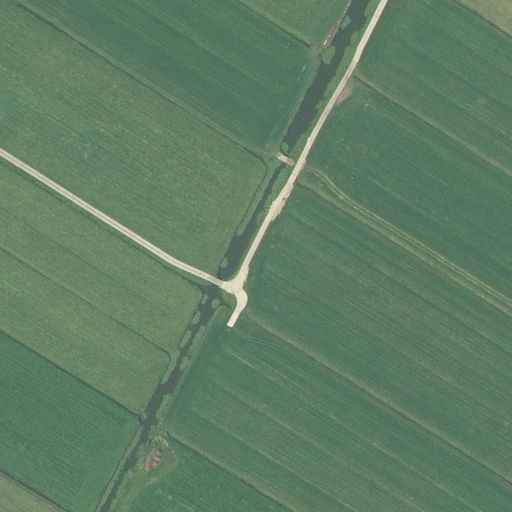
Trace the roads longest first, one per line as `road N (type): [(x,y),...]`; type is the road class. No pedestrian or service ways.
road 1 (track): [(208,279),(231,289),(386,0)]
road 2 (track): [(208,279),(0,150)]
